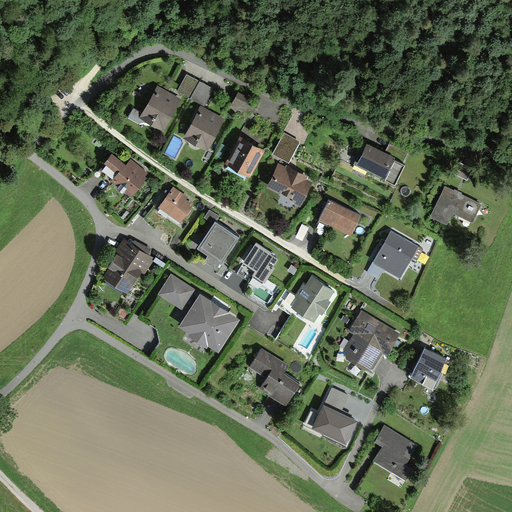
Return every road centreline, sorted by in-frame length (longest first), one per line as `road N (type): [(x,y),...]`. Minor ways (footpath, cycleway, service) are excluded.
road 1 (residential): [(74,101),(132,57),(181,51),(333,116),(511,160)]
road 2 (residential): [(71,317),(274,439),(328,486),(337,487),(394,368)]
road 3 (residential): [(391,308),(216,204),(74,101)]
road 4 (residential): [(102,229),(149,239),(269,320)]
road 5 (track): [(79,96),(97,62),(160,0)]
